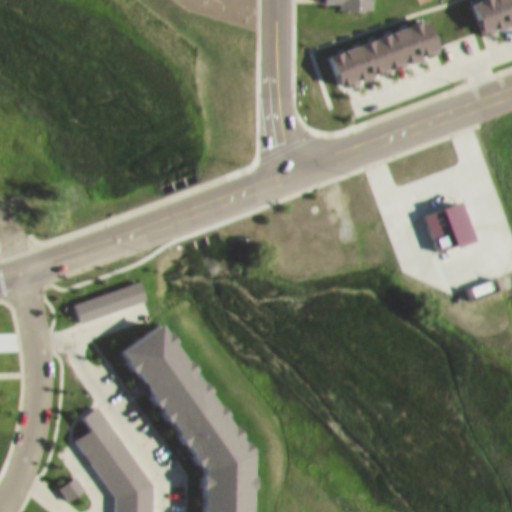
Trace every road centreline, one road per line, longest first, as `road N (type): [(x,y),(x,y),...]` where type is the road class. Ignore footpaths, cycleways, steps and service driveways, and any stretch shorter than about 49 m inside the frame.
road 1 (tertiary): [(511,80),(212,193)]
road 2 (residential): [(16,261),(34,327),(38,392),(0,495)]
road 3 (tertiary): [(164,211),(0,265)]
road 4 (residential): [(293,162),(274,103),(273,0)]
